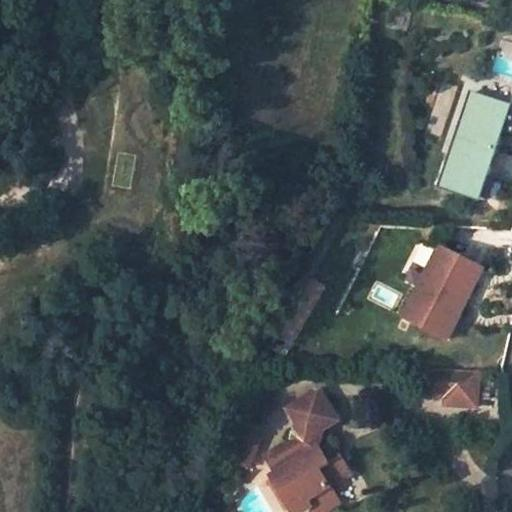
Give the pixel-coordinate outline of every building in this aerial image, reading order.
[(511,111),(511,104),(476,91),(442,184),(481,198),(511,111)] [(471,261),(442,246),(406,316),(449,338),(469,299),(455,292),(471,261)] [(471,261),(455,292),(469,299),(485,268),(471,261)] [(447,369),(430,368),(428,394),(445,395),(447,369)] [(479,371),(447,369),(445,395),(445,404),(477,406),(479,371)] [(330,465),(320,449),(323,440),(326,432),(331,429),(336,414),(325,394),(318,392),(299,403),(295,418),(298,424),(293,442),(279,450),(287,468),(271,476),(290,510),(308,502),(312,509),(313,511),(324,511),(339,505),(329,489),(352,477),(342,460),(330,465)] [(249,419),(240,445),(253,449),(263,424),(249,419)] [(342,460),(331,441),(323,440),(320,449),(330,465),(342,460)] [(253,449),(240,445),(236,455),(249,460),(253,449)] [(291,511),(307,511),(312,509),(308,502),(290,510),(291,511)]
